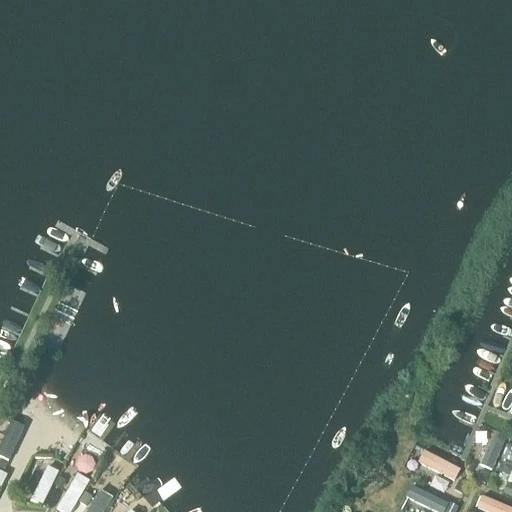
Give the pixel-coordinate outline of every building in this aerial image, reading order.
[(0,455),(10,460),(26,426),(14,420),(0,449),(0,455)] [(495,432),(482,462),(493,467),(506,437),(495,432)] [(54,486),(61,472),(50,466),(34,499),(45,504),(54,487),(54,486)] [(488,480),(492,471),(484,468),(480,477),(488,480)] [(0,485),(3,487),(9,474),(5,472),(0,469),(0,485)] [(64,511),(73,511),(92,481),(80,474),(59,509),(64,511)] [(54,486),(54,487),(61,491),(66,482),(58,478),(54,486)] [(26,497),(32,485),(23,480),(17,492),(26,497)] [(462,496),(467,485),(460,482),(455,493),(462,496)] [(511,499),(511,498),(511,486),(507,484),(502,495),(511,499)] [(446,511),(447,510),(449,506),(447,505),(412,487),(406,499),(431,511),(446,511)] [(106,511),(116,498),(103,490),(89,511),(106,511)] [(86,508),(92,499),(84,494),(79,504),(86,508)] [(477,510),(481,511),(511,511),(481,498),(477,510)]
